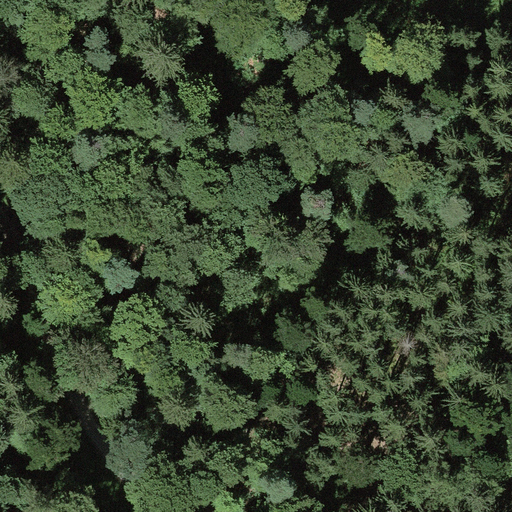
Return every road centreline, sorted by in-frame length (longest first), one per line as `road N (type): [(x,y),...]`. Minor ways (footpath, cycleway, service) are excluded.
road 1 (track): [(171,511),(106,462),(26,247)]
road 2 (track): [(26,247),(41,146),(39,0)]
